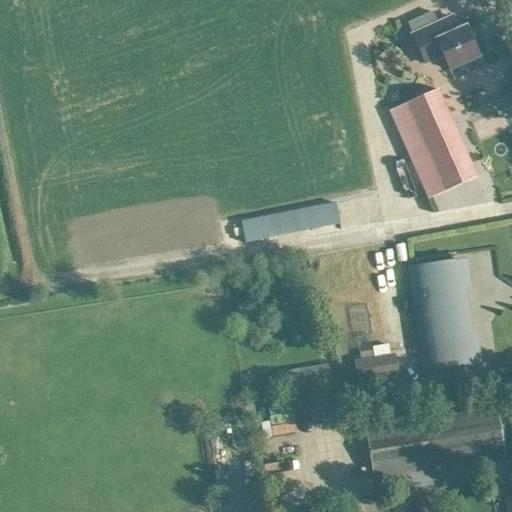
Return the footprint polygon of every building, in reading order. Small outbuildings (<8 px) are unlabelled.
[(215,0),(219,15),(224,0),(215,0)] [(419,17),(407,23),(412,35),(425,64),(443,56),(449,70),(460,65),(478,57),(465,28),(459,31),(453,17),(438,23),(425,29),(419,17)] [(174,27),(13,52),(40,220),(44,219),(47,241),(49,241),(52,257),(200,234),(198,217),(212,215),(200,144),(195,145),(192,124),(196,124),(192,98),(179,100),(175,75),(181,74),(176,46),(177,46),(174,27)] [(438,90),(389,111),(428,199),(477,178),(438,90)] [(336,204),(316,207),(320,226),(339,222),(336,204)] [(460,260),(407,268),(422,372),(475,364),(471,333),(464,290),(460,260)] [(373,357),(353,360),(356,382),(398,375),(395,354),(390,354),(388,344),(372,347),(372,350),(373,357)] [(291,395),(332,389),(328,363),(286,370),(291,395)] [(280,396),(281,427),(306,426),(305,411),(303,411),(302,395),(280,396)] [(373,401),(363,402),(365,414),(375,413),(373,401)] [(498,406),(367,426),(374,473),(505,454),(498,406)]
